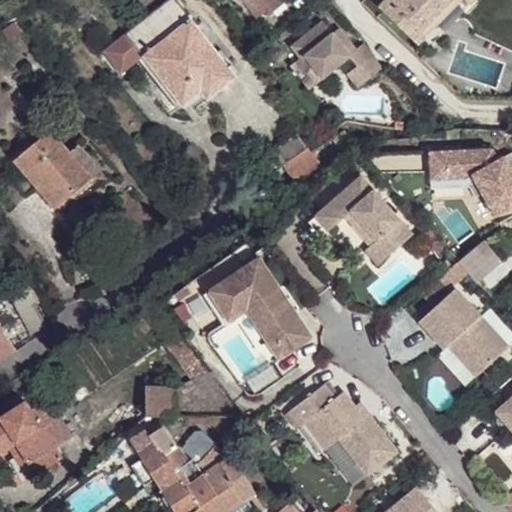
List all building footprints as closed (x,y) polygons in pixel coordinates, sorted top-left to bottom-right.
[(132,61),(144,52),(191,15),(178,0),(162,0),(98,51),(117,74),(132,61)] [(243,0),(255,15),(276,0),(243,0)] [(416,31),(447,0),(380,0),(375,6),(413,44),(416,40),(420,36),(416,31)] [(467,0),(447,0),(416,31),(420,36),(416,40),(422,46),(427,41),(442,27),(467,0)] [(191,15),(144,52),(183,102),(190,97),(202,88),(230,66),(191,15)] [(331,47),(323,37),(314,25),(283,49),(293,62),(282,70),(294,85),(309,73),(314,80),(343,58),(351,69),(342,76),(352,89),(375,70),(355,45),(347,53),(338,42),(331,47)] [(330,32),(323,37),(331,47),(338,42),(330,32)] [(238,73),(230,66),(202,88),(206,94),(208,96),(238,73)] [(299,92),(314,80),(309,73),(294,85),(299,92)] [(285,162),(307,146),(296,130),(274,147),(285,162)] [(84,171),(93,165),(77,147),(69,153),(51,132),(16,161),(56,209),(72,194),(90,178),(84,171)] [(495,147),(430,149),(431,189),(471,188),(476,198),(482,194),(495,217),(511,207),(511,168),(505,156),(501,158),(495,147)] [(99,172),(93,165),(84,171),(90,178),(72,194),(77,201),(80,203),(106,180),(99,172)] [(389,255),(411,234),(358,177),(314,218),(327,232),(343,217),(349,212),(355,219),(350,224),(370,246),(376,241),(389,255)] [(355,219),(349,212),(343,217),(350,224),(355,219)] [(425,237),(411,247),(419,258),(433,248),(425,237)] [(503,262),(484,239),(457,262),(477,285),(503,262)] [(378,265),(389,255),(376,241),(370,246),(365,251),(378,265)] [(257,261),(203,298),(223,329),(247,313),(273,351),(305,330),(278,291),(272,294),(263,281),(269,277),(257,261)] [(24,313),(34,307),(26,292),(29,289),(28,286),(13,294),(24,313)] [(506,347),(453,287),(417,320),(441,348),(445,344),(473,376),(506,347)] [(0,360),(17,350),(0,322),(0,360)] [(305,330),(273,351),(280,362),(312,340),(305,330)] [(186,388),(148,386),(147,414),(180,415),(243,414),(179,331),(163,343),(195,385),(186,388)] [(321,385),(286,414),(298,428),(303,424),(324,450),(337,439),(367,476),(397,451),(366,413),(362,418),(340,392),(332,398),(321,385)] [(511,395),(498,409),(511,424),(511,395)] [(49,398),(32,410),(55,448),(73,437),(49,398)] [(55,448),(32,410),(26,399),(0,415),(0,454),(12,446),(29,480),(63,457),(55,448)] [(362,418),(366,413),(360,406),(355,410),(362,418)] [(232,459),(223,465),(204,480),(197,467),(214,448),(219,443),(204,430),(197,430),(187,441),(189,442),(182,450),(167,422),(153,430),(152,427),(134,436),(144,456),(133,462),(144,483),(155,477),(173,511),(227,511),(244,502),(253,497),(232,459)] [(223,465),(214,448),(197,467),(204,480),(223,465)] [(436,511),(417,489),(389,511),(436,511)] [(303,511),(292,498),(275,511),(303,511)]
